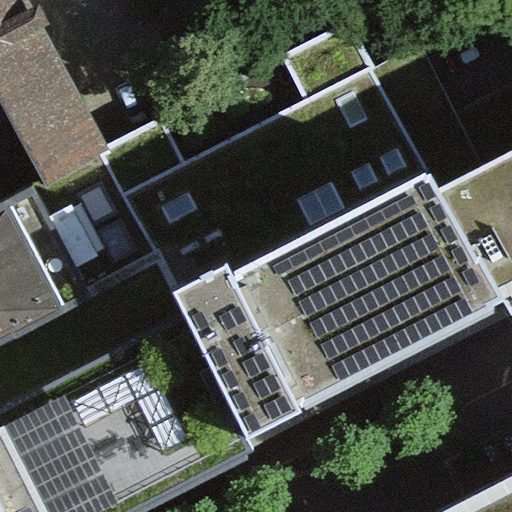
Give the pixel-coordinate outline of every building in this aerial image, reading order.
[(47,71),(53,68),(15,0),(0,0),(0,101),(2,104),(46,80),(47,71)] [(487,304),(497,299),(473,257),(471,258),(368,76),(341,30),(92,157),(147,260),(153,257),(239,429),(242,436),(382,364),(489,309),(487,304)] [(476,169),(416,49),(368,76),(471,258),(473,257),(497,299),(507,316),(511,313),(511,85),(468,108),(494,160),(476,169)] [(0,338),(147,260),(92,157),(0,208),(0,338)] [(0,511),(129,511),(248,451),(238,432),(239,429),(153,257),(147,260),(0,338),(0,511)] [(439,511),(511,511),(511,475),(475,494),(439,511)]
